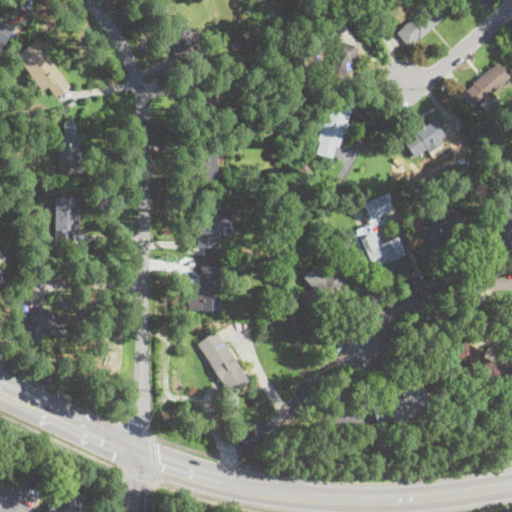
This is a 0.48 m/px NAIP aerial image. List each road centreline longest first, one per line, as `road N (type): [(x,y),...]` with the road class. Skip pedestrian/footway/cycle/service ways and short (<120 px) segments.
road 1 (residential): [(85,0),(112,29),(140,92),(138,454)]
road 2 (residential): [(511,281),(456,284),(384,315),(243,448),(218,482)]
road 3 (secondary): [(308,498),(381,501),(511,485)]
road 4 (secondary): [(138,454),(218,482),(308,498)]
road 5 (secondary): [(0,390),(138,454)]
road 6 (residential): [(511,4),(416,84),(396,82)]
